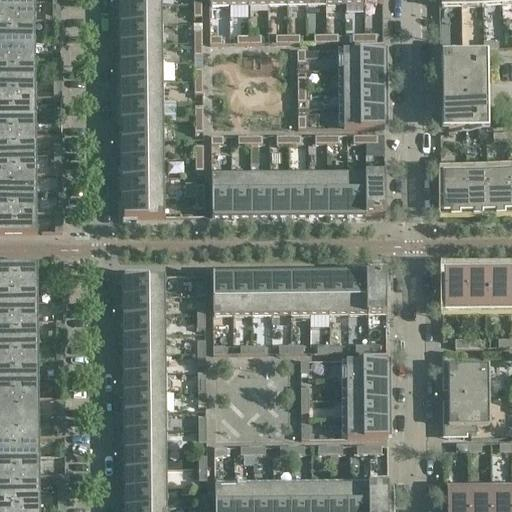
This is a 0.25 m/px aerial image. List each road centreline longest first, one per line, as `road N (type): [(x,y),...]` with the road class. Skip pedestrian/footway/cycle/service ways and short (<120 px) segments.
road 1 (residential): [(101,511),(93,0)]
road 2 (residential): [(417,511),(410,96)]
